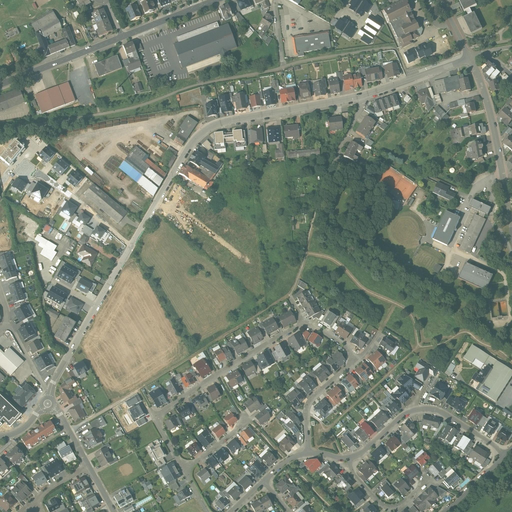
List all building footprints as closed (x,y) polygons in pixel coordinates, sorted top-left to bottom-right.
[(84,7),(89,4),(91,4),(88,0),(85,0),(80,4),(78,6),(80,9),(84,7)] [(147,2),(147,0),(140,3),(141,4),(145,14),(149,12),(149,13),(153,12),(153,11),(155,10),(151,0),(147,2)] [(247,0),(241,0),(237,2),(240,11),(250,7),(247,0)] [(358,0),(355,0),(351,6),(349,9),(355,13),(363,1),(362,2),(358,0)] [(405,0),(403,0),(383,10),(397,39),(398,39),(402,47),(410,43),(409,42),(419,37),(417,33),(418,30),(417,27),(407,5),(408,5),(405,0)] [(458,0),(465,11),(466,11),(469,9),(477,5),(474,0),(458,0)] [(361,17),(364,12),(369,5),(363,1),(355,13),(361,17)] [(228,5),(219,9),(223,19),(224,19),(225,20),(230,18),(230,16),(232,16),(228,5)] [(135,7),(126,11),(131,22),(135,20),(136,20),(139,19),(139,18),(140,18),(135,7)] [(473,14),(472,14),(471,10),(470,10),(469,9),(466,11),(469,17),(466,19),(466,20),(465,20),(467,24),(468,23),(472,33),(477,30),(477,31),(478,30),(480,29),(480,28),(479,26),(478,25),(479,25),(478,23),(477,23),(473,14)] [(51,10),(30,21),(37,33),(41,31),(44,37),(61,28),(62,30),(68,28),(68,27),(69,26),(65,16),(58,20),(51,10)] [(103,10),(92,15),(94,20),(105,15),(103,10)] [(272,17),(266,14),(260,23),(264,26),(268,28),(273,21),(270,20),(272,17)] [(105,15),(94,20),(96,25),(107,20),(105,15)] [(378,30),(382,24),(374,19),(370,17),(366,23),(368,24),(378,30)] [(343,18),(341,21),(336,29),(342,33),(349,22),(343,18)] [(336,29),(341,21),(339,19),(338,21),(335,19),(331,25),(336,29)] [(96,25),(98,30),(110,25),(107,20),(96,25)] [(342,33),(349,36),(353,29),(355,26),(349,22),(342,33)] [(178,43),(173,45),(182,69),(220,55),(222,60),(230,57),(228,51),(237,48),(228,24),(219,28),(217,23),(177,38),(178,43)] [(374,36),(378,30),(368,24),(364,29),(364,30),(374,36)] [(110,25),(98,30),(96,31),(99,36),(112,30),(110,25)] [(268,28),(264,26),(261,32),(257,28),(255,32),(262,39),(268,28)] [(75,45),(68,28),(62,30),(67,41),(69,48),(75,45)] [(249,28),(244,32),(248,37),(254,33),(249,28)] [(363,37),(370,42),(374,36),(364,30),(364,29),(362,28),(358,34),(363,37)] [(16,29),(5,34),(8,39),(19,34),(16,29)] [(37,33),(35,34),(39,43),(45,40),(44,37),(41,31),(37,33)] [(328,33),(293,39),(296,54),(330,48),(328,33)] [(45,40),(39,43),(45,57),(51,55),(48,48),(45,40)] [(67,41),(48,48),(51,55),(69,48),(67,41)] [(132,43),(123,47),(127,57),(132,55),(133,59),(128,60),(130,65),(127,66),(129,70),(130,71),(132,70),(132,69),(138,66),(141,65),(136,53),(134,47),(132,43)] [(431,55),(427,46),(421,49),(425,56),(425,58),(431,55)] [(420,47),(415,50),(416,52),(419,57),(419,59),(425,56),(421,49),(420,47)] [(404,55),(408,64),(414,61),(413,60),(410,54),(410,52),(404,55)] [(117,56),(110,59),(115,71),(122,69),(117,56)] [(110,59),(94,65),(99,78),(115,71),(110,59)] [(496,70),(488,61),(481,68),(482,71),(486,81),(489,77),(492,75),(496,70)] [(387,68),(386,68),(388,74),(388,77),(389,78),(392,77),(393,76),(399,75),(398,71),(395,65),(392,65),(392,67),(387,68)] [(380,68),(373,70),(374,80),(375,80),(375,79),(377,79),(377,80),(382,79),(381,73),(380,68)] [(373,70),(365,71),(366,75),(367,82),(371,81),(372,80),(374,80),(373,70)] [(496,70),(492,75),(495,78),(500,73),(496,70)] [(343,77),(344,80),(345,91),(348,91),(350,88),(351,89),(353,89),(353,88),(351,76),(351,75),(343,77)] [(351,76),(353,88),(361,86),(360,78),(359,75),(351,76)] [(468,79),(464,80),(463,75),(458,76),(460,81),(459,81),(461,87),(461,88),(462,93),(471,91),(468,79)] [(458,76),(433,82),(437,94),(447,91),(447,90),(458,87),(461,87),(459,81),(460,81),(458,76)] [(332,79),(331,78),(329,78),(328,79),(331,94),(339,93),(338,82),(337,79),(332,80),(332,79)] [(494,82),(489,83),(489,84),(492,93),(500,90),(498,81),(494,82)] [(135,84),(137,92),(143,91),(141,82),(135,84)] [(308,84),(303,85),(303,83),(301,82),(300,83),(299,84),(299,86),(301,100),(310,98),(309,90),(308,84)] [(75,101),(68,83),(35,96),(42,114),(75,101)] [(322,83),(314,85),(316,97),(325,95),(323,88),(323,83),(322,83)] [(286,88),(283,89),(281,91),(279,91),(281,103),(288,102),(286,90),(286,88)] [(430,88),(428,89),(432,101),(431,101),(433,107),(436,104),(433,96),(430,88)] [(19,89),(0,96),(0,111),(0,112),(24,102),(19,89)] [(294,96),(293,89),(286,90),(288,102),(295,101),(294,96)] [(428,89),(417,93),(421,104),(426,103),(429,112),(433,107),(431,101),(432,101),(428,89)] [(272,91),(264,92),(267,106),(276,104),(274,94),(273,91),(272,91)] [(439,94),(433,96),(436,104),(442,103),(439,94)] [(243,95),(235,96),(236,102),(237,110),(246,109),(245,102),(244,96),(243,95)] [(395,95),(389,97),(393,108),(399,106),(395,95)] [(228,96),(224,97),(223,99),(220,99),(221,108),(222,113),(223,113),(231,111),(230,103),(228,96)] [(259,96),(250,97),(252,107),(261,106),(260,100),(259,96)] [(389,97),(384,99),(387,110),(393,108),(389,97)] [(384,99),(378,101),(382,112),(387,110),(384,99)] [(378,101),(372,103),(376,114),(382,112),(378,101)] [(466,105),(465,106),(467,113),(467,114),(476,112),(474,103),(466,105)] [(214,104),(206,106),(208,117),(216,115),(215,110),(214,104)] [(446,114),(438,106),(434,110),(442,118),(446,114)] [(511,114),(510,112),(505,109),(499,116),(503,119),(502,121),(507,126),(511,119),(511,114)] [(449,117),(446,114),(439,122),(442,124),(449,117)] [(187,116),(179,128),(182,129),(178,134),(186,140),(197,123),(187,116)] [(375,123),(366,117),(356,133),(364,138),(375,123)] [(340,118),(328,119),(330,131),(342,129),(340,118)] [(297,125),(292,126),(293,127),(289,128),(289,127),(284,128),(285,136),(293,135),(294,138),(299,138),(298,130),(297,125)] [(479,125),(468,127),(470,134),(472,134),(473,136),(486,133),(485,128),(480,129),(479,125)] [(277,128),(267,129),(269,142),(276,142),(275,140),(279,140),(279,132),(277,132),(277,128)] [(261,129),(251,130),(252,143),(262,142),(261,129)] [(459,129),(450,130),(452,139),(460,138),(459,129)] [(214,134),(213,134),(215,150),(222,149),(221,147),(225,147),(225,143),(235,142),(235,146),(239,146),(239,148),(246,147),(245,131),(241,131),(232,131),(232,133),(229,134),(229,136),(226,136),(225,133),(223,133),(223,132),(214,133),(214,134)] [(186,140),(178,134),(174,141),(181,146),(186,140)] [(511,137),(510,136),(503,144),(510,150),(511,147),(511,137)] [(460,138),(452,139),(453,144),(448,145),(449,149),(458,148),(458,147),(459,148),(466,141),(465,137),(460,138)] [(374,143),(368,139),(364,145),(370,147),(374,143)] [(202,145),(208,151),(212,148),(210,146),(211,145),(207,140),(202,145)] [(15,141),(0,159),(9,166),(24,149),(15,141)] [(165,151),(153,142),(147,150),(159,159),(165,151)] [(360,147),(351,142),(347,150),(355,153),(356,151),(360,153),(362,148),(360,147)] [(478,143),(472,144),(471,147),(471,148),(469,148),(469,149),(469,153),(468,156),(468,159),(469,160),(472,160),(474,161),(475,160),(476,161),(484,157),(483,152),(481,151),(480,152),(480,150),(482,149),(483,148),(483,145),(482,146),(481,143),(479,142),(478,143)] [(275,151),(276,157),(284,157),(283,145),(279,145),(279,151),(275,151)] [(167,150),(174,156),(177,152),(169,146),(167,150)] [(148,157),(135,147),(118,167),(153,196),(163,179),(168,171),(149,156),(148,157)] [(46,148),(38,157),(42,160),(50,152),(46,148)] [(355,153),(347,150),(344,157),(353,161),(355,162),(357,158),(354,156),(355,153)] [(208,151),(205,157),(211,161),(214,155),(208,151)] [(50,152),(42,160),(47,164),(54,155),(50,152)] [(204,159),(194,153),(189,162),(199,167),(200,165),(204,160),(204,159)] [(173,155),(167,165),(170,167),(176,157),(174,156),(173,155)] [(53,169),(51,171),(54,174),(56,172),(64,164),(60,160),(52,169),(53,169)] [(215,167),(205,162),(205,161),(204,160),(200,165),(205,168),(215,174),(218,170),(215,167)] [(64,164),(56,172),(57,173),(55,175),(58,177),(60,175),(61,176),(68,167),(64,164)] [(193,171),(184,165),(179,174),(182,176),(181,177),(184,179),(185,177),(188,179),(193,171)] [(215,174),(205,168),(204,170),(203,169),(200,175),(210,181),(215,174)] [(200,175),(193,171),(188,179),(208,191),(214,182),(213,181),(212,182),(210,181),(200,175)] [(74,172),(66,181),(71,184),(78,176),(74,172)] [(93,173),(89,177),(98,184),(101,181),(93,173)] [(78,176),(71,184),(75,188),(82,179),(78,176)] [(26,185),(17,179),(12,187),(21,193),(24,189),(26,185)] [(37,186),(32,183),(30,185),(27,190),(32,193),(37,186)] [(449,189),(437,183),(433,192),(452,202),(455,195),(447,191),(449,189)] [(47,191),(38,185),(37,186),(32,193),(32,195),(41,201),(47,191)] [(127,213),(93,185),(84,195),(118,224),(127,213)] [(394,200),(392,208),(399,209),(400,202),(394,200)] [(491,208),(473,200),(469,207),(488,216),(491,208)] [(73,214),(77,208),(67,202),(61,212),(71,218),(73,214)] [(460,218),(446,211),(433,239),(447,246),(454,232),(456,231),(457,230),(456,230),(456,228),(460,218)] [(71,218),(61,212),(59,215),(68,221),(71,218)] [(41,226),(22,214),(19,219),(27,224),(22,232),(33,239),(41,226)] [(71,218),(68,221),(72,223),(77,216),(73,214),(71,218)] [(89,219),(82,215),(77,222),(84,227),(89,219)] [(486,220),(475,215),(459,249),(470,254),(486,220)] [(392,225),(391,228),(391,231),(391,233),(392,235),(393,238),(394,239),(395,240),(397,242),(398,243),(401,244),(403,245),(405,245),(408,245),(410,244),(412,243),(415,241),(416,240),(418,242),(421,237),(418,235),(419,234),(419,231),(419,229),(419,226),(418,225),(417,223),(416,221),(414,219),(412,218),(409,217),(407,216),(404,216),(402,216),(400,217),(398,218),(396,219),(395,221),(393,222),(392,225)] [(105,232),(97,227),(92,235),(100,240),(105,232)] [(93,231),(88,228),(84,234),(89,237),(93,231)] [(40,254),(51,262),(57,253),(54,251),(57,247),(38,235),(35,240),(40,243),(38,246),(43,249),(40,254)] [(96,254),(83,246),(79,253),(87,258),(84,262),(90,266),(93,262),(92,261),(96,254)] [(422,250),(418,255),(416,253),(414,257),(416,258),(413,263),(432,275),(434,271),(438,273),(441,267),(438,265),(440,262),(422,250)] [(5,256),(0,257),(0,261),(1,264),(10,261),(8,255),(5,256)] [(10,261),(1,264),(3,270),(12,266),(10,261)] [(493,276),(466,263),(458,279),(486,292),(493,276)] [(12,266),(3,270),(5,275),(14,272),(12,266)] [(64,281),(70,270),(64,266),(61,271),(57,277),(64,281)] [(70,270),(64,281),(70,285),(73,279),(76,273),(70,270)] [(14,272),(5,275),(7,281),(8,280),(17,278),(15,272),(14,272)] [(92,286),(81,280),(78,283),(76,288),(87,294),(88,292),(92,286)] [(10,286),(9,287),(11,292),(20,289),(18,284),(10,286)] [(53,303),(59,292),(53,288),(49,294),(47,299),(53,303)] [(20,289),(11,292),(13,298),(22,295),(20,289)] [(307,291),(296,297),(299,303),(310,297),(307,291)] [(53,303),(59,306),(62,301),(66,295),(59,292),(53,303)] [(22,295),(13,298),(15,304),(24,301),(22,295)] [(310,297),(299,303),(302,308),(303,307),(313,302),(310,297)] [(76,301),(71,298),(70,301),(67,306),(73,310),(72,311),(77,314),(83,305),(78,302),(78,303),(76,302),(76,301)] [(313,302),(303,307),(306,313),(316,307),(313,301),(313,302)] [(14,313),(17,318),(29,312),(26,307),(26,306),(21,309),(14,313)] [(316,307),(306,313),(309,318),(312,317),(320,313),(319,312),(316,307)] [(60,314),(49,308),(46,314),(57,320),(60,314)] [(319,312),(320,313),(312,317),(313,320),(316,318),(319,320),(323,312),(322,311),(319,312)] [(328,311),(320,323),(325,326),(333,314),(328,311)] [(17,318),(20,323),(27,319),(31,317),(31,316),(29,312),(17,318)] [(292,316),(290,312),(284,315),(289,324),(292,323),(292,324),(295,322),(292,316)] [(333,314),(325,326),(330,330),(338,317),(333,314)] [(289,324),(284,315),(279,318),(281,322),(284,328),(287,326),(287,325),(289,324)] [(66,318),(54,338),(64,343),(75,323),(66,318)] [(272,319),(262,324),(267,335),(278,329),(272,319)] [(343,323),(342,323),(338,328),(335,333),(340,336),(346,326),(345,325),(344,324),(343,323)] [(22,329),(18,331),(21,336),(32,329),(30,324),(27,326),(22,329)] [(348,327),(346,326),(340,336),(345,339),(349,333),(352,329),(349,327),(348,327)] [(257,328),(250,332),(251,333),(249,334),(249,336),(250,337),(252,338),(253,341),(252,341),(254,345),(260,342),(259,340),(262,338),(261,336),(257,328)] [(32,329),(21,336),(24,341),(27,339),(33,336),(35,334),(32,329)] [(354,336),(350,343),(355,346),(362,336),(357,332),(354,336)] [(321,339),(313,333),(309,340),(316,345),(315,345),(318,347),(320,344),(318,344),(321,339)] [(298,334),(295,336),(294,337),(293,338),(292,338),(288,340),(294,351),(297,351),(297,350),(301,348),(301,347),(303,346),(304,345),(301,340),(298,334)] [(362,336),(355,346),(361,349),(364,344),(367,339),(362,336)] [(243,341),(242,339),(237,342),(242,352),(248,349),(243,341)] [(395,346),(384,339),(382,339),(379,343),(380,345),(385,349),(384,350),(386,352),(386,353),(388,355),(390,354),(395,346)] [(33,343),(28,346),(31,351),(30,352),(32,355),(41,350),(39,345),(40,343),(38,340),(33,343)] [(237,342),(236,341),(231,343),(235,350),(237,355),(242,352),(237,342)] [(289,355),(283,344),(278,347),(277,351),(281,358),(284,357),(285,357),(289,355)] [(511,375),(511,370),(489,356),(472,345),(464,358),(472,364),(475,359),(488,367),(489,368),(492,364),(495,366),(492,370),(482,385),(478,391),(495,402),(511,375)] [(24,362),(9,348),(4,354),(0,357),(0,365),(11,376),(24,362)] [(226,348),(221,351),(226,359),(227,361),(232,358),(229,352),(226,348)] [(220,349),(214,353),(219,362),(226,359),(221,351),(220,349)] [(277,351),(272,354),(276,361),(281,358),(277,351)] [(339,354),(338,352),(331,358),(339,367),(340,367),(338,366),(340,364),(341,366),(343,364),(343,363),(344,362),(344,360),(342,357),(342,356),(340,354),(339,354)] [(381,356),(377,352),(376,353),(374,353),(372,355),(381,366),(385,363),(385,361),(381,356)] [(273,363),(267,353),(264,354),(263,354),(262,355),(261,356),(258,358),(259,359),(263,367),(266,366),(267,367),(268,367),(270,367),(270,365),(273,363)] [(40,359),(35,361),(38,366),(49,360),(47,355),(40,359)] [(381,366),(372,355),(370,357),(370,359),(368,360),(372,364),(376,369),(378,369),(381,366)] [(49,360),(38,366),(41,371),(45,369),(52,365),(53,364),(55,363),(53,358),(49,360)] [(339,367),(331,358),(327,362),(328,363),(333,370),(335,371),(339,367)] [(202,359),(193,365),(197,371),(202,378),(211,372),(204,362),(202,359)] [(420,361),(416,367),(420,369),(415,377),(423,382),(429,373),(431,369),(420,361)] [(87,371),(82,362),(74,367),(75,370),(79,376),(81,375),(85,373),(85,372),(87,371)] [(252,366),(251,363),(246,366),(246,365),(242,367),(246,375),(250,373),(251,375),(256,372),(252,366)] [(328,363),(325,365),(328,368),(331,372),(333,370),(328,363)] [(450,376),(456,366),(451,363),(445,373),(450,376)] [(256,364),(252,366),(256,372),(256,374),(261,371),(260,369),(256,364)] [(368,369),(364,364),(363,365),(361,366),(359,367),(368,378),(371,375),(371,373),(368,369)] [(325,370),(322,366),(317,370),(326,379),(330,375),(325,370)] [(368,378),(359,367),(357,369),(356,371),(355,372),(358,376),(362,381),(364,381),(368,378)] [(431,369),(429,373),(434,377),(439,370),(433,367),(431,369)] [(489,368),(488,367),(485,372),(483,371),(479,376),(481,378),(478,382),(482,385),(492,370),(489,368)] [(190,375),(192,379),(196,376),(194,373),(192,369),(187,371),(189,375),(190,375)] [(79,376),(75,370),(72,371),(76,379),(80,377),(79,376)] [(326,379),(317,370),(314,372),(313,373),(316,377),(321,383),(326,379)] [(67,374),(70,379),(71,378),(73,381),(76,379),(72,371),(67,374)] [(240,377),(237,371),(231,374),(237,385),(242,382),(240,377)] [(231,374),(226,377),(229,382),(232,387),(237,385),(231,374)] [(189,375),(182,379),(186,387),(194,383),(192,379),(190,375),(189,375)] [(312,382),(307,375),(302,379),(303,380),(312,391),(316,387),(312,382)] [(350,376),(349,377),(347,377),(345,379),(354,390),(358,387),(358,385),(354,380),(350,376)] [(403,376),(397,381),(402,385),(408,392),(409,394),(412,390),(411,388),(413,386),(415,384),(413,382),(412,382),(403,376)] [(176,377),(170,381),(170,382),(166,384),(170,392),(168,394),(170,398),(181,392),(177,386),(180,384),(176,377)] [(70,379),(64,383),(65,384),(63,385),(67,392),(68,392),(72,390),(70,386),(74,383),(73,381),(71,378),(70,379)] [(354,390),(345,379),(343,381),(343,382),(341,384),(345,388),(349,392),(351,393),(354,390)] [(299,384),(298,384),(304,391),(307,395),(312,391),(303,380),(299,384)] [(415,380),(413,382),(415,384),(413,386),(417,391),(421,384),(415,380)] [(448,389),(438,383),(430,394),(434,396),(435,396),(437,397),(437,398),(440,401),(443,397),(447,390),(448,389)] [(296,386),(301,392),(302,393),(304,391),(298,384),(299,384),(298,384),(296,386)] [(27,385),(20,392),(28,400),(35,393),(27,385)] [(67,392),(63,385),(60,387),(60,391),(63,396),(61,397),(65,403),(68,402),(72,399),(72,398),(68,392),(67,392)] [(295,390),(299,394),(301,392),(296,386),(295,385),(293,387),(295,390)] [(400,388),(405,394),(408,392),(402,385),(398,388),(399,389),(400,388)] [(220,397),(214,386),(207,390),(210,395),(213,401),(220,397)] [(344,396),(336,388),(335,389),(333,389),(331,391),(340,401),(344,398),(344,396)] [(394,394),(397,398),(403,404),(409,398),(405,394),(400,388),(399,389),(394,394)] [(158,390),(153,393),(152,392),(149,394),(157,408),(166,402),(162,396),(158,390)] [(299,394),(295,390),(291,394),(299,403),(301,401),(302,401),(303,400),(303,399),(299,394)] [(443,397),(447,400),(449,397),(452,392),(447,390),(443,397)] [(340,401),(331,391),(329,392),(329,394),(327,395),(331,400),(335,404),(337,404),(340,401)] [(22,407),(28,400),(20,392),(13,399),(22,407)] [(20,414),(0,394),(0,423),(3,421),(8,426),(20,414)] [(299,403),(291,394),(286,398),(296,409),(297,409),(298,408),(298,407),(301,405),(299,403)] [(125,403),(129,409),(139,402),(141,401),(138,395),(125,403)] [(203,395),(197,398),(197,397),(193,399),(194,400),(191,401),(193,404),(195,403),(196,405),(197,404),(200,409),(208,404),(207,403),(203,395)] [(72,399),(68,402),(70,406),(72,404),(77,401),(75,396),(72,398),(72,399)] [(451,407),(455,400),(449,397),(447,400),(445,403),(451,407)] [(257,398),(254,398),(245,405),(250,413),(255,409),(260,406),(259,405),(257,402),(258,402),(258,400),(257,398)] [(461,398),(460,400),(457,398),(455,399),(455,400),(451,407),(456,410),(456,411),(456,412),(458,414),(460,413),(467,402),(461,398)] [(77,401),(72,404),(74,407),(79,405),(79,406),(82,404),(80,399),(77,401)] [(327,405),(323,400),(314,408),(318,412),(322,417),(331,410),(331,409),(327,405)] [(395,405),(391,401),(388,403),(389,404),(385,407),(389,411),(391,413),(390,413),(393,416),(397,412),(397,411),(399,409),(395,405)] [(135,422),(144,417),(147,415),(139,402),(129,409),(126,410),(134,423),(135,422)] [(258,410),(264,406),(262,404),(259,405),(260,406),(255,409),(257,412),(258,410)] [(74,407),(69,410),(72,415),(71,416),(75,421),(79,419),(80,419),(80,420),(85,417),(79,406),(79,405),(74,407)] [(186,405),(177,410),(182,419),(184,417),(186,420),(190,419),(188,415),(191,414),(187,408),(186,405)] [(191,405),(187,408),(191,414),(192,413),(193,415),(196,413),(191,405)] [(264,406),(258,410),(261,413),(264,411),(268,408),(265,405),(264,406)] [(231,414),(234,417),(238,414),(234,407),(229,411),(231,414)] [(291,412),(292,414),(292,413),(297,419),(299,417),(293,410),(291,412)] [(474,410),(468,420),(476,425),(477,424),(482,416),(474,410)] [(261,413),(255,417),(261,425),(265,421),(267,422),(268,413),(265,413),(264,411),(261,413)] [(384,415),(381,411),(376,416),(383,424),(388,420),(384,415)] [(322,417),(318,412),(313,416),(321,421),(324,419),(322,417)] [(297,419),(292,413),(292,414),(287,417),(291,422),(297,429),(299,427),(299,426),(298,425),(300,424),(300,423),(297,419)] [(231,414),(224,419),(229,426),(237,421),(234,417),(231,414)] [(383,424),(376,416),(370,421),(374,425),(378,429),(383,424)] [(432,418),(423,416),(422,425),(430,427),(432,418)] [(486,422),(487,419),(482,416),(477,424),(483,427),(486,422)] [(135,422),(138,428),(147,422),(144,417),(135,422)] [(174,417),(165,422),(169,431),(171,430),(172,431),(174,430),(175,428),(174,428),(178,426),(179,426),(175,419),(174,417)] [(90,425),(93,430),(95,429),(96,430),(105,425),(101,418),(97,420),(90,425)] [(439,420),(432,418),(430,427),(437,428),(439,420)] [(491,421),(490,420),(488,424),(484,430),(492,435),(494,431),(498,425),(491,421)] [(218,424),(219,426),(220,426),(224,431),(227,428),(222,421),(218,424)] [(38,429),(34,432),(40,441),(45,438),(53,433),(56,431),(50,422),(46,424),(38,428),(38,429)] [(297,429),(291,422),(286,426),(290,429),(294,434),(298,431),(297,429)] [(367,426),(364,423),(359,427),(360,429),(368,437),(368,438),(373,433),(367,426)] [(408,423),(407,423),(405,423),(404,424),(404,426),(401,429),(405,433),(409,438),(410,438),(416,432),(413,428),(414,428),(414,427),(413,425),(411,425),(411,426),(408,423)] [(451,428),(447,425),(445,429),(444,429),(442,433),(439,438),(444,440),(444,439),(446,440),(445,441),(449,443),(454,437),(457,431),(453,429),(452,430),(451,429),(451,428)] [(219,426),(212,431),(218,438),(225,432),(224,431),(220,426),(219,426)] [(93,430),(86,435),(87,438),(86,438),(90,446),(94,444),(95,445),(101,442),(99,438),(102,437),(99,432),(97,433),(96,430),(95,429),(93,430)] [(368,437),(360,429),(356,433),(355,433),(359,437),(363,442),(368,437)] [(503,429),(500,433),(498,437),(506,442),(508,439),(511,434),(510,434),(503,429)] [(247,430),(240,435),(242,437),(246,442),(247,441),(252,437),(247,430)] [(356,439),(359,437),(355,433),(356,433),(353,430),(350,433),(354,437),(356,439)] [(352,439),(354,437),(350,433),(348,431),(346,433),(347,434),(352,439)] [(25,437),(21,440),(27,449),(30,447),(31,447),(39,442),(38,442),(40,441),(34,432),(33,432),(25,436),(25,437)] [(207,436),(204,432),(197,438),(205,448),(212,442),(207,436)] [(405,433),(400,438),(405,443),(405,444),(411,439),(410,438),(409,438),(405,433)] [(352,439),(347,434),(341,440),(349,449),(353,445),(352,443),(354,441),(352,439)] [(467,438),(462,434),(461,436),(458,441),(454,447),(459,450),(467,438)] [(249,443),(247,441),(246,442),(242,437),(238,440),(240,442),(244,447),(249,443)] [(288,439),(286,437),(279,443),(281,445),(286,450),(287,452),(294,445),(292,443),(288,439)] [(395,439),(394,437),(385,445),(391,451),(394,448),(395,449),(398,447),(398,446),(400,444),(395,439)] [(398,437),(395,439),(400,444),(401,446),(405,443),(400,438),(398,437)] [(467,438),(459,450),(464,454),(471,443),(472,441),(467,438)] [(194,444),(198,449),(200,447),(195,440),(192,442),(194,444)] [(234,440),(231,442),(232,442),(227,446),(228,448),(232,454),(235,452),(238,453),(238,450),(240,448),(238,444),(234,440)] [(56,446),(59,452),(67,447),(64,442),(56,446)] [(474,444),(471,443),(464,454),(467,455),(471,449),(474,444)] [(150,449),(157,461),(163,458),(162,457),(166,455),(160,444),(154,447),(150,449)] [(194,444),(192,446),(189,445),(189,448),(187,449),(189,452),(189,453),(190,455),(191,455),(192,456),(196,454),(197,454),(197,452),(199,451),(198,449),(194,444)] [(59,452),(58,452),(62,459),(67,456),(70,461),(75,459),(76,460),(77,459),(69,446),(67,447),(59,452)] [(16,447),(6,456),(11,461),(15,466),(24,457),(20,453),(16,447)] [(482,451),(476,447),(473,451),(469,457),(475,461),(482,451)] [(268,453),(268,452),(273,457),(275,455),(269,448),(266,451),(268,453)] [(379,448),(371,455),(377,462),(385,454),(381,450),(379,448)] [(384,448),(381,450),(385,454),(387,456),(390,454),(384,448)] [(102,451),(95,455),(98,461),(110,455),(106,449),(102,451)] [(221,450),(214,456),(219,463),(220,464),(227,459),(227,458),(224,454),(221,450)] [(482,451),(475,461),(481,465),(482,465),(486,458),(488,455),(482,451)] [(273,457),(268,452),(268,453),(264,456),(265,457),(263,459),(263,461),(264,462),(265,462),(269,466),(274,462),(274,461),(275,460),(273,457)] [(424,453),(416,461),(417,462),(421,466),(423,464),(424,464),(427,462),(426,461),(429,459),(427,456),(427,455),(426,454),(425,454),(424,453)] [(110,455),(98,461),(102,467),(108,463),(113,461),(110,455)] [(214,456),(206,461),(210,466),(212,469),(219,463),(214,456)] [(158,468),(164,464),(166,464),(163,458),(157,461),(155,462),(158,468)] [(368,461),(373,467),(376,465),(370,458),(367,461),(368,462),(368,461)] [(490,461),(486,458),(482,465),(481,465),(481,466),(485,468),(488,465),(490,461)] [(50,464),(57,475),(62,472),(59,467),(55,461),(50,464)] [(316,461),(307,461),(304,464),(305,466),(306,467),(306,468),(307,470),(310,470),(312,473),(318,468),(320,465),(316,461)] [(373,467),(368,461),(368,462),(364,465),(372,474),(376,470),(373,467)] [(256,462),(254,464),(253,463),(250,466),(251,467),(249,469),(253,473),(257,478),(260,475),(262,473),(265,471),(259,465),(257,462),(256,462)] [(166,467),(159,471),(163,478),(176,470),(172,463),(166,467)] [(45,467),(49,474),(52,478),(57,475),(50,464),(45,467)] [(324,466),(320,469),(324,474),(330,468),(327,464),(324,466)] [(442,471),(435,464),(429,469),(435,476),(437,474),(442,471)] [(364,465),(359,469),(359,472),(363,475),(366,479),(372,474),(364,465)] [(324,474),(327,478),(329,477),(331,480),(339,473),(333,466),(330,468),(324,474)] [(418,473),(412,466),(404,473),(409,478),(410,480),(410,479),(418,473)] [(445,475),(447,473),(444,469),(442,471),(437,474),(441,479),(445,475)] [(451,469),(447,473),(445,475),(448,478),(454,472),(451,469)] [(176,470),(163,478),(167,484),(173,481),(180,477),(176,470)] [(205,470),(197,475),(203,482),(210,476),(205,470)] [(244,475),(245,477),(250,482),(254,479),(250,475),(247,472),(244,475)] [(461,480),(454,472),(448,478),(445,480),(443,482),(448,489),(451,487),(453,489),(459,484),(458,483),(461,480)] [(41,473),(33,478),(38,487),(46,481),(44,477),(41,473)] [(354,484),(345,475),(343,478),(340,480),(340,483),(339,483),(346,490),(347,489),(348,489),(349,488),(354,484)] [(340,480),(343,478),(341,476),(334,482),(337,485),(339,483),(340,483),(340,480)] [(21,482),(24,485),(28,482),(24,477),(20,481),(21,483),(21,482)] [(250,482),(245,477),(239,483),(245,490),(252,483),(250,482)] [(84,478),(79,480),(80,481),(72,485),(74,489),(75,489),(78,494),(84,491),(90,488),(84,478)] [(285,479),(276,486),(282,493),(287,489),(291,486),(285,479)] [(409,489),(401,480),(397,483),(398,485),(396,487),(402,495),(405,493),(406,494),(408,492),(407,491),(409,489)] [(24,485),(21,482),(21,483),(19,482),(18,484),(18,486),(12,491),(15,494),(22,501),(31,492),(24,485)] [(291,486),(287,489),(289,493),(296,488),(293,484),(291,486)] [(383,487),(377,492),(382,498),(385,495),(388,499),(393,494),(388,488),(385,485),(383,487)] [(240,494),(234,487),(228,494),(234,500),(240,494)] [(90,488),(84,491),(86,496),(92,493),(90,488)] [(438,497),(429,488),(421,496),(431,506),(434,503),(433,502),(438,497)] [(438,488),(434,491),(440,497),(446,492),(438,488)] [(187,489),(176,495),(180,502),(185,500),(190,496),(188,492),(187,489)] [(119,494),(114,497),(117,503),(130,496),(127,490),(124,491),(121,492),(119,493),(119,494)] [(352,494),(348,497),(355,505),(364,497),(357,490),(352,494)] [(16,503),(7,494),(4,498),(3,498),(0,500),(0,505),(3,509),(6,511),(11,506),(12,507),(16,503)] [(20,503),(22,501),(15,494),(13,496),(20,503)] [(88,499),(82,502),(87,511),(92,509),(100,505),(94,495),(88,499)] [(301,501),(295,495),(288,501),(293,507),(301,501)] [(133,501),(130,496),(117,503),(120,509),(133,501)] [(431,506),(421,496),(413,503),(421,511),(426,508),(427,509),(431,506)] [(222,497),(215,504),(221,511),(228,504),(223,499),(222,497)] [(269,500),(267,497),(261,500),(267,509),(272,506),(271,505),(269,500)] [(48,504),(45,505),(48,511),(51,511),(56,510),(59,508),(59,507),(55,500),(52,502),(51,501),(48,503),(48,504)] [(261,500),(256,503),(261,511),(267,509),(261,500)] [(303,500),(297,506),(300,509),(306,504),(303,500)] [(261,511),(256,503),(251,506),(252,508),(254,511),(261,511)]
